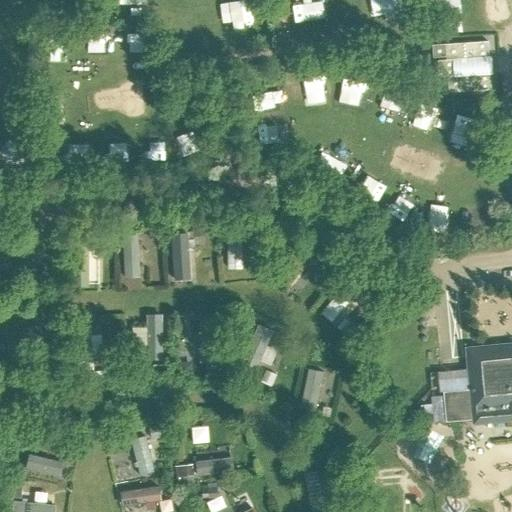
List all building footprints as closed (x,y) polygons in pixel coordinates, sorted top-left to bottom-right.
[(385,1),(386,19),(397,19),(395,1),(385,1)] [(488,90),(486,41),(444,43),(445,91),(488,90)] [(134,90),(103,99),(108,116),(139,108),(134,90)] [(379,102),(370,117),(386,127),(395,112),(379,102)] [(188,218),(189,231),(203,231),(202,218),(188,218)] [(251,219),(251,230),(261,230),(261,219),(251,219)] [(74,239),(84,239),(84,227),(74,227),(74,239)] [(171,281),(189,280),(187,249),(168,251),(171,281)] [(242,255),(225,256),(226,280),(243,279),(242,255)] [(326,265),(335,272),(343,262),(334,255),(326,265)] [(328,330),(342,317),(333,307),(319,320),(328,330)] [(446,422),(471,419),(471,424),(511,420),(511,343),(468,348),(465,348),(469,389),(443,392),(446,422)] [(257,366),(264,372),(276,359),(269,352),(257,366)] [(303,406),(311,412),(320,402),(312,395),(303,406)] [(134,481),(151,481),(151,448),(162,448),(162,440),(134,441),(134,481)] [(130,455),(109,461),(114,480),(135,475),(130,455)] [(59,485),(62,472),(28,463),(24,477),(59,485)] [(194,465),(194,482),(223,481),(223,464),(194,465)] [(175,472),(177,484),(193,480),(191,469),(175,472)] [(11,497),(20,498),(20,484),(11,483),(11,497)] [(205,486),(205,495),(216,495),(215,485),(205,486)]
